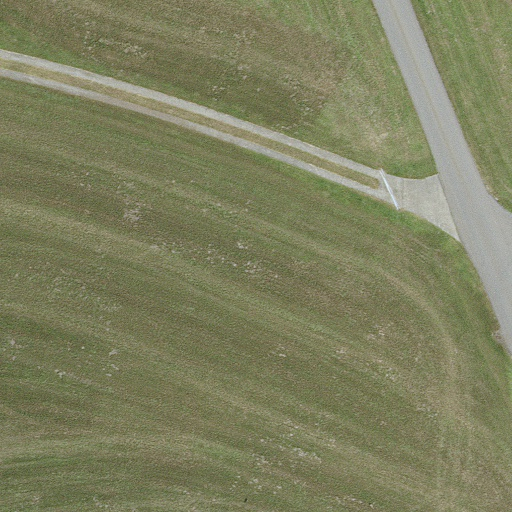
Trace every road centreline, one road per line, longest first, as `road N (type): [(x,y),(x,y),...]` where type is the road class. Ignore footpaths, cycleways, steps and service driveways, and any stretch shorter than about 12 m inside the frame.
road 1 (track): [(0,73),(192,121),(413,198),(470,203)]
road 2 (unclassified): [(511,305),(389,0)]
